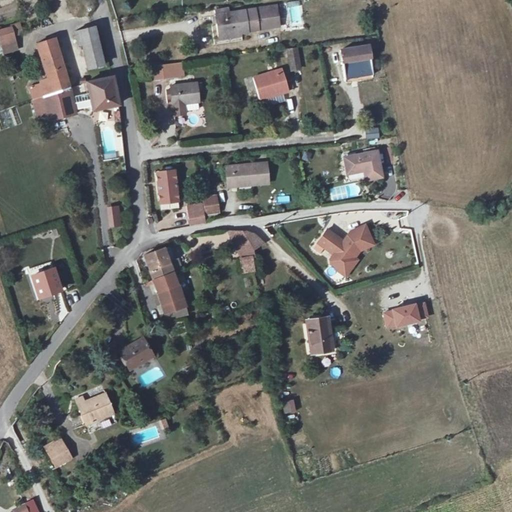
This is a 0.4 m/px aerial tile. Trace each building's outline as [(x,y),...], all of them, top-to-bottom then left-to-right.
[(283,29),(281,8),(219,16),(222,37),(283,29)] [(0,28),(0,46),(2,54),(19,50),(13,26),(0,28)] [(81,47),(96,42),(91,27),(73,33),(77,48),(81,47)] [(31,86),(34,97),(72,87),(56,38),(36,44),(47,79),(39,81),(41,83),(31,86)] [(103,63),(96,42),(81,47),(87,68),(103,63)] [(304,69),(301,49),(290,50),(293,71),(304,69)] [(346,80),(374,76),(370,51),(342,56),(346,80)] [(169,79),(167,65),(155,67),(157,80),(169,79)] [(290,91),(283,72),(254,81),(262,100),(290,91)] [(113,76),(85,83),(91,111),(119,106),(113,76)] [(201,102),(199,84),(175,87),(178,105),(201,102)] [(77,114),(72,87),(34,97),(39,123),(77,114)] [(379,176),(377,168),(374,152),(343,157),(346,174),(365,171),(366,178),(379,176)] [(257,183),(258,187),(274,186),(272,165),(231,169),(233,185),(257,183)] [(182,200),(175,166),(157,170),(165,204),(182,200)] [(204,209),(204,211),(217,210),(216,196),(203,196),(204,209)] [(118,205),(105,207),(110,228),(122,226),(118,205)] [(204,211),(204,209),(188,209),(188,218),(204,217),(204,211)] [(371,248),(364,229),(350,234),(347,238),(350,241),(346,245),(327,232),(318,244),(334,256),(331,260),(332,263),(337,267),(340,266),(343,262),(348,266),(357,254),(371,248)] [(247,230),(227,232),(239,254),(242,271),(254,270),(253,250),(261,245),(247,230)] [(156,280),(176,272),(172,262),(179,260),(170,247),(147,255),(156,280)] [(37,299),(60,292),(52,270),(31,277),(37,299)] [(189,306),(176,272),(156,280),(173,322),(185,318),(181,308),(189,306)] [(424,302),(415,304),(418,318),(427,316),(424,302)] [(415,303),(390,309),(391,311),(383,313),(386,327),(394,325),(419,319),(418,318),(415,304),(415,303)] [(334,349),(329,316),(309,319),(314,353),(334,349)] [(127,365),(153,349),(142,329),(116,345),(127,365)] [(331,369),(334,377),(341,375),(338,367),(331,369)] [(88,424),(116,412),(106,391),(86,400),(85,394),(77,398),(88,424)] [(283,414),(296,412),(294,399),(282,401),(283,414)] [(161,430),(168,427),(165,418),(158,420),(161,430)] [(62,439),(45,447),(55,468),(72,460),(62,439)] [(10,508),(11,511),(38,511),(34,499),(10,508)]
